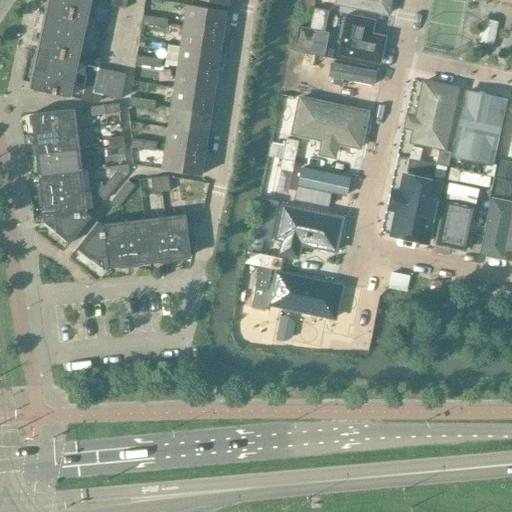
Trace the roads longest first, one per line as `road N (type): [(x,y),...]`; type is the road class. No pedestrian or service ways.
road 1 (secondary): [(511,430),(368,432),(0,467)]
road 2 (secondary): [(103,511),(511,471)]
road 3 (residential): [(396,58),(354,251),(511,285)]
road 4 (residential): [(197,282),(249,0)]
